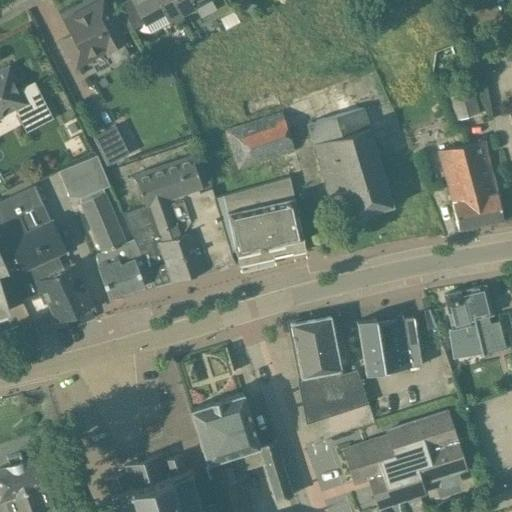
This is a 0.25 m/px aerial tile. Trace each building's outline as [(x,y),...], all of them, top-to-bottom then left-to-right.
[(121,35),(132,29),(121,8),(110,14),(102,0),(66,20),(72,33),(60,40),(75,67),(124,41),(121,35)] [(121,8),(132,29),(165,12),(170,22),(181,16),(172,0),(127,0),(120,4),(121,8)] [(172,0),(181,16),(210,0),(172,0)] [(242,22),(254,16),(237,10),(236,13),(242,22)] [(158,53),(154,52),(147,55),(152,64),(161,59),(158,53)] [(8,66),(0,70),(0,117),(15,110),(18,115),(29,109),(29,110),(43,103),(33,83),(17,92),(12,82),(15,80),(8,66)] [(479,114),(473,90),(450,96),(456,119),(479,114)] [(369,125),(364,107),(307,123),(313,142),(329,194),(345,189),(353,217),(392,205),(369,125)] [(293,152),(280,112),(225,130),(238,170),(293,152)] [(114,125),(93,136),(107,163),(128,152),(114,125)] [(483,140),(465,144),(467,148),(482,223),(502,218),(497,192),(495,192),(483,140)] [(467,148),(465,144),(437,150),(452,201),(458,228),(482,223),(467,148)] [(195,188),(210,183),(200,152),(188,156),(188,155),(134,174),(144,205),(145,205),(194,188),(195,188)] [(108,298),(109,299),(110,299),(111,299),(112,299),(115,298),(119,298),(123,297),(127,296),(129,295),(132,294),(132,291),(139,289),(141,288),(142,287),(143,286),(144,285),(145,283),(152,281),(132,238),(125,242),(118,225),(126,222),(122,213),(116,200),(109,203),(102,188),(109,185),(97,154),(58,170),(69,197),(80,197),(80,201),(79,201),(100,251),(96,253),(95,257),(97,266),(108,295),(107,295),(107,296),(107,297),(108,298)] [(212,199),(229,248),(233,247),(238,266),(274,257),(273,254),(291,249),(292,254),(305,251),(292,196),(288,177),(212,199)] [(133,237),(132,237),(132,238),(152,281),(154,280),(153,279),(168,273),(170,281),(232,259),(229,248),(212,199),(208,188),(211,187),(210,183),(195,188),(194,188),(145,205),(144,205),(122,213),(126,222),(133,237)] [(34,184),(0,200),(0,253),(7,269),(20,298),(38,290),(43,302),(47,301),(55,319),(70,312),(71,315),(88,307),(87,304),(90,303),(71,262),(61,266),(55,253),(65,249),(52,219),(50,220),(34,184)] [(454,357),(453,349),(479,343),(482,356),(483,356),(483,354),(506,348),(499,320),(495,321),(496,322),(498,321),(500,329),(492,331),(488,315),(492,314),(485,285),(461,290),(444,294),(452,328),(449,329),(449,328),(448,328),(452,358),(454,357)] [(435,326),(429,309),(424,310),(427,329),(435,326)] [(340,370),(330,314),(290,322),(300,378),(301,377),(310,422),(367,403),(357,370),(341,375),(341,370),(340,370)] [(421,365),(413,316),(403,318),(402,314),(395,315),(395,319),(378,321),(377,318),(357,321),(365,374),(421,365)] [(242,393),(190,409),(219,503),(205,508),(204,506),(201,507),(196,493),(198,492),(197,488),(195,488),(190,473),(194,472),(193,469),(190,470),(189,470),(189,468),(186,469),(181,454),(163,460),(161,453),(124,465),(126,472),(107,478),(112,493),(109,493),(109,495),(110,496),(106,497),(107,499),(111,498),(115,511),(248,511),(238,477),(243,476),(241,470),(262,463),(273,502),(287,497),(294,495),(277,439),(260,444),(242,393)] [(387,435),(351,447),(343,449),(354,483),(368,479),(378,509),(405,500),(424,494),(421,483),(466,469),(447,411),(386,431),(387,435)] [(0,500),(4,511),(60,511),(50,482),(51,481),(42,455),(22,462),(19,453),(6,458),(9,465),(0,468),(0,500)]
